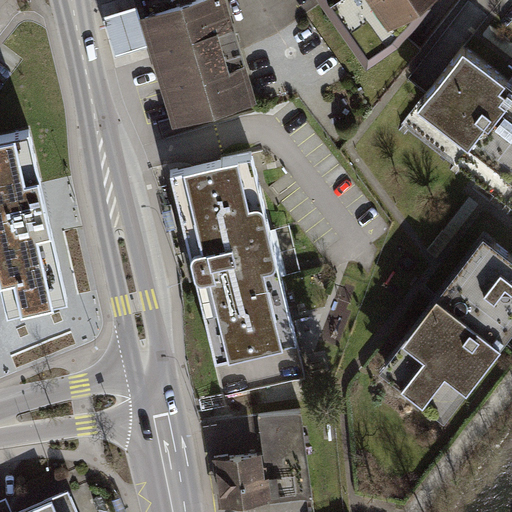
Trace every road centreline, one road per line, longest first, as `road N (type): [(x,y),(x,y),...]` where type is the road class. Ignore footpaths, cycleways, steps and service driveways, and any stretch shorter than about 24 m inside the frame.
road 1 (secondary): [(71,0),(157,392)]
road 2 (tertiary): [(0,427),(157,392)]
road 3 (secondary): [(157,392),(177,511)]
